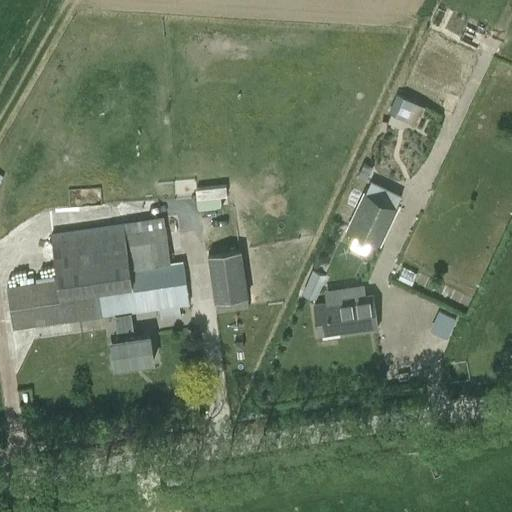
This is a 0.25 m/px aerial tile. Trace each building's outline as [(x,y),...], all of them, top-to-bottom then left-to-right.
[(397,114),(416,122),(424,103),(405,95),(397,114)] [(361,167),(357,177),(366,181),(370,172),(373,166),(364,162),(361,167)] [(401,195),(371,182),(366,193),(364,192),(346,229),(380,245),(398,208),(396,207),(401,195)] [(225,185),(196,188),(197,198),(221,196),(227,195),(225,185)] [(70,205),(99,203),(98,186),(69,187),(70,205)] [(221,196),(197,198),(198,209),(222,207),(221,196)] [(51,232),(57,278),(7,286),(13,329),(115,314),(130,312),(190,303),(184,260),(171,262),(164,216),(124,222),(123,222),(51,232)] [(208,254),(216,312),(250,307),(241,249),(208,254)] [(25,261),(26,280),(45,278),(43,259),(25,261)] [(322,262),(319,268),(325,271),(328,265),(322,262)] [(316,299),(326,276),(313,270),(303,293),(316,299)] [(356,297),(315,304),(320,334),(350,329),(350,331),(363,329),(378,326),(373,294),(356,297)] [(432,330),(447,336),(455,318),(440,311),(432,330)] [(112,341),(116,366),(153,360),(149,335),(134,338),(130,312),(115,314),(119,340),(112,341)]
